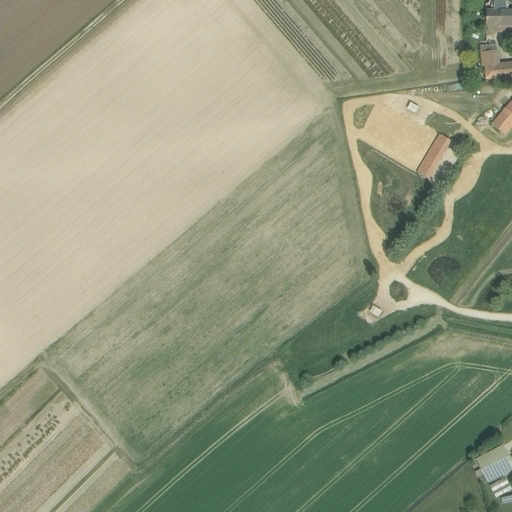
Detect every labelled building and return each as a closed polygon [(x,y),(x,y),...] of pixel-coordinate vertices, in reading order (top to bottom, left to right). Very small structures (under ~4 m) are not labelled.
[(511,9),(509,10),(509,2),(494,2),(494,9),(487,9),(487,29),(494,29),(494,27),(511,26),(511,9)] [(486,79),(511,76),(511,63),(494,65),(492,46),(480,47),(482,67),(485,66),(486,79)] [(511,102),(493,124),(505,135),(511,126),(511,102)] [(418,173),(429,179),(452,141),(440,135),(418,173)] [(488,482),(511,468),(511,462),(503,445),(476,460),(488,482)] [(491,484),(495,496),(511,490),(507,478),(491,484)]
